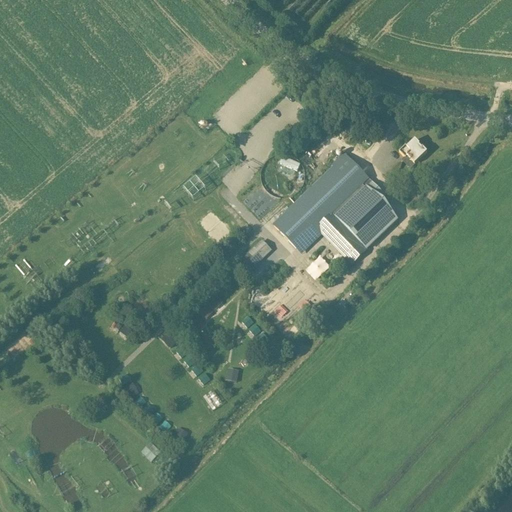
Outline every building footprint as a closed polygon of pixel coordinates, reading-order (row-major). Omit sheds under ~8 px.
[(419,146),(415,141),(407,148),(406,147),(399,153),(404,159),(402,161),(409,170),(427,154),(422,149),(421,150),(419,146)] [(385,197),(345,156),(272,226),(295,250),(316,229),(352,267),(398,222),(379,202),(385,197)] [(246,275),(271,252),(261,241),(236,264),(246,275)] [(303,270),(312,282),(329,269),(319,257),(303,270)] [(214,297),(208,303),(214,310),(221,304),(214,297)] [(237,371),(228,369),(226,380),(235,382),(237,371)] [(212,392),(202,399),(212,412),(222,404),(212,392)] [(148,417),(154,411),(139,398),(134,404),(148,417)] [(182,445),(187,434),(173,428),(168,439),(182,445)] [(149,464),(159,454),(148,443),(138,454),(149,464)]
